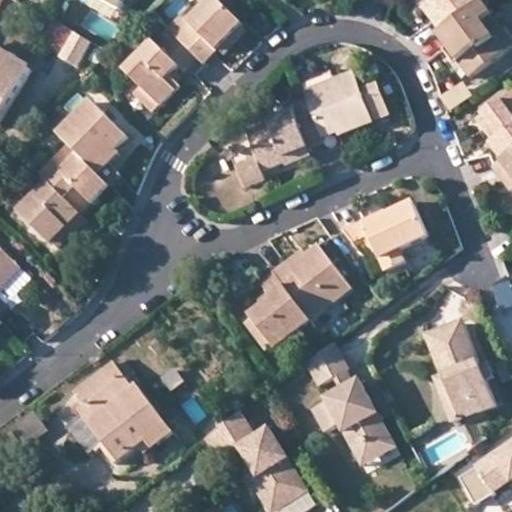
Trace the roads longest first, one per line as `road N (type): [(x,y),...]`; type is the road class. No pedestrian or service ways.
road 1 (residential): [(439,147),(395,43),(344,24),(289,38),(187,139),(139,290)]
road 2 (residential): [(439,147),(230,235),(139,290)]
road 3 (residential): [(139,290),(0,403)]
road 4 (residential): [(479,269),(480,247),(439,147)]
